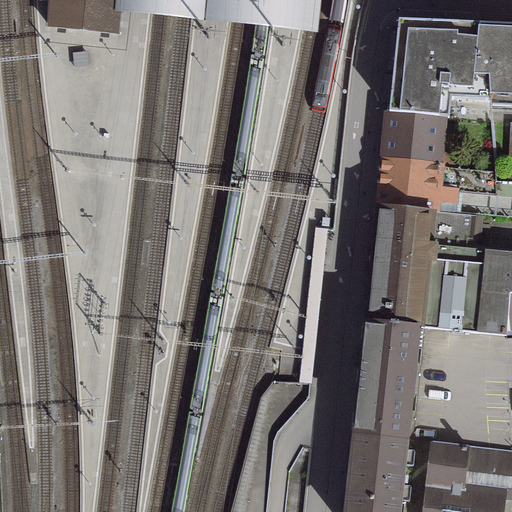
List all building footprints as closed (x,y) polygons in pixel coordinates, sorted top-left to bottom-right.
[(119,13),(120,0),(51,0),(52,2),(51,26),(117,33),(119,13)] [(120,0),(119,13),(203,22),(318,34),(321,0),(120,0)] [(480,20),(399,17),(389,111),(448,117),(450,117),(452,100),(488,102),(489,74),(474,74),(480,20)] [(511,21),(480,20),(474,74),(489,74),(488,102),(511,102),(511,21)] [(445,163),(448,117),(389,111),(384,157),(445,163)] [(384,157),(378,207),(429,212),(430,202),(453,205),(454,192),(494,196),(493,173),(445,163),(384,157)] [(511,251),(456,246),(457,239),(475,241),(477,216),(429,212),(378,207),(377,221),(375,221),(373,242),(374,242),(373,254),(368,253),(366,268),(371,269),(366,322),(414,328),(414,329),(418,330),(418,328),(507,336),(507,330),(511,329),(511,251)] [(414,328),(366,322),(361,367),(410,372),(414,329),(414,328)] [(361,367),(354,434),(403,439),(410,372),(361,367)] [(395,511),(398,484),(405,485),(406,477),(399,476),(403,440),(403,439),(354,434),(353,434),(345,511),(395,511)] [(511,451),(431,439),(422,511),(504,511),(506,498),(511,499),(511,451)]
